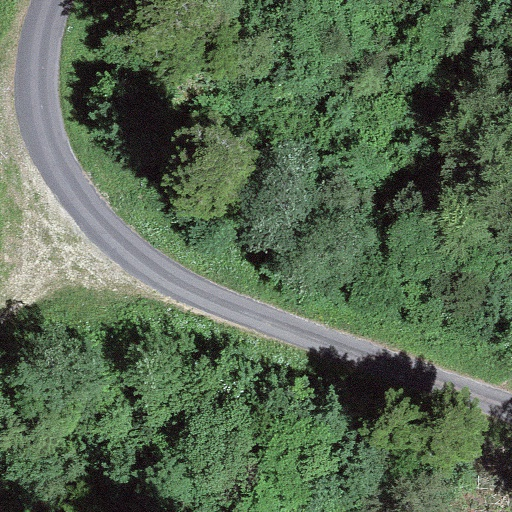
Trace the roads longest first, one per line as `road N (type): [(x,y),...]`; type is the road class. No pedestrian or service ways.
road 1 (unclassified): [(511,406),(200,293),(112,234),(66,180),(45,134),(37,43),(46,0)]
road 2 (track): [(0,322),(112,234)]
